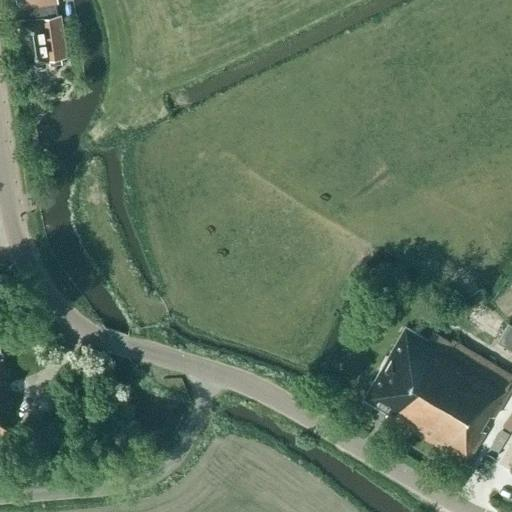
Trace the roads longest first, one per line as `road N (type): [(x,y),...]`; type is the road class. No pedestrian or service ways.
road 1 (tertiary): [(213,374),(96,337),(43,297),(15,230),(0,113)]
road 2 (tertiary): [(467,511),(254,389),(213,374)]
road 3 (unclassified): [(0,499),(125,487),(157,475),(192,432),(213,374)]
